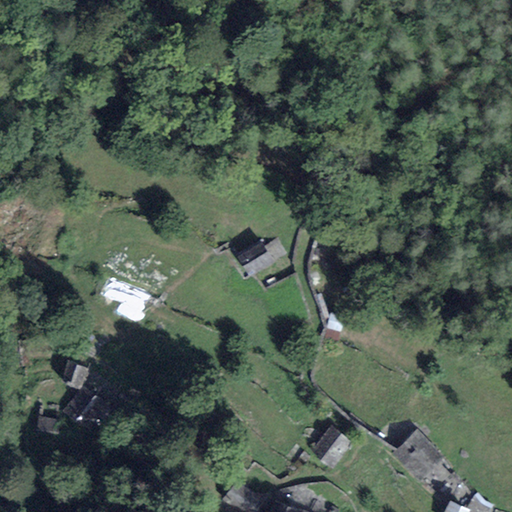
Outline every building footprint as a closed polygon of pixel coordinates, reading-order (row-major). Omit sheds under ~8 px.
[(277,238),(265,245),(263,241),(237,255),(249,276),(274,262),(273,260),(286,253),(277,238)] [(87,368),(68,360),(59,382),(79,390),(87,368)] [(104,402),(84,387),(64,413),(85,428),(104,402)] [(353,443),(329,423),(307,451),(331,470),(353,443)] [(447,456),(418,428),(393,454),(422,482),(447,456)] [(255,511),(262,500),(233,482),(222,501),(240,511),(255,511)] [(296,511),(274,501),(268,511),(296,511)] [(468,511),(469,511),(450,501),(443,511),(468,511)]
